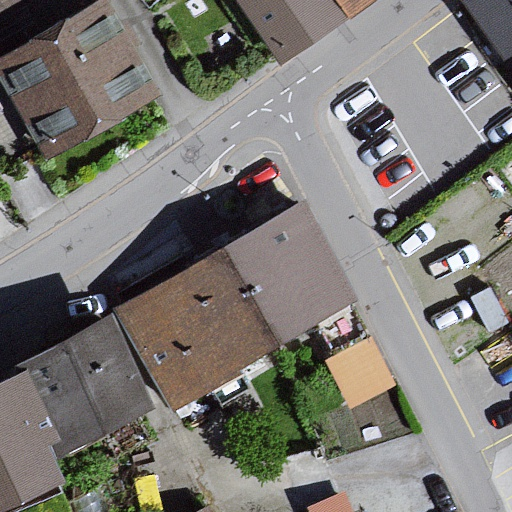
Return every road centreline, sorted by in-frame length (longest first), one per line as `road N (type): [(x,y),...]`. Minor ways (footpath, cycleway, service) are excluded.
road 1 (residential): [(278,97),(488,511)]
road 2 (tertiary): [(278,97),(0,290)]
road 3 (tertiary): [(410,0),(278,97)]
